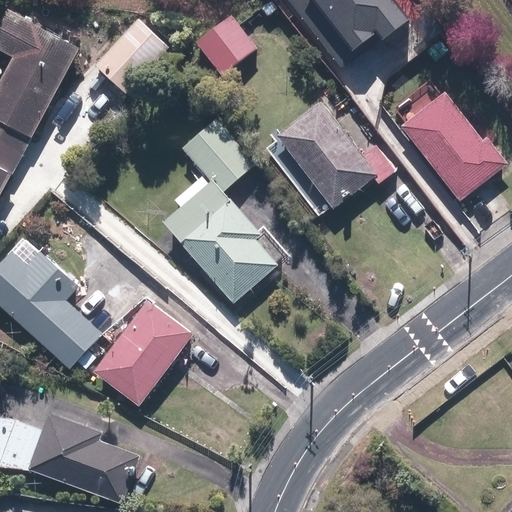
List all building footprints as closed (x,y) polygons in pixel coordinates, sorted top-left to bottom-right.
[(280,0),(336,70),(371,42),(377,49),(405,27),(383,0),(280,0)] [(0,51),(18,62),(0,93),(0,119),(35,140),(84,56),(14,16),(0,39),(0,51)] [(255,52),(229,19),(193,47),(220,80),(255,52)] [(125,99),(166,52),(134,23),(92,70),(125,99)] [(441,96),(398,131),(457,206),(505,168),(484,140),(479,144),(441,96)] [(359,158),(318,106),(273,141),(330,214),(371,182),(377,188),(395,174),(374,147),(359,158)] [(214,122),(179,153),(208,185),(210,184),(221,197),(255,167),(214,122)] [(0,207),(34,146),(0,127),(0,207)] [(177,213),(160,228),(231,308),(276,269),(255,244),(259,240),(210,184),(206,188),(200,181),(171,206),(177,213)] [(15,254),(0,269),(0,295),(75,366),(107,332),(71,299),(84,285),(45,249),(44,250),(29,236),(14,253),(15,254)] [(157,294),(101,368),(147,402),(202,329),(157,294)] [(0,463),(36,467),(130,501),(148,451),(109,437),(112,427),(58,407),(49,425),(22,416),(1,412),(3,399),(0,398),(0,463)] [(511,511),(511,502),(503,511),(511,511)]
